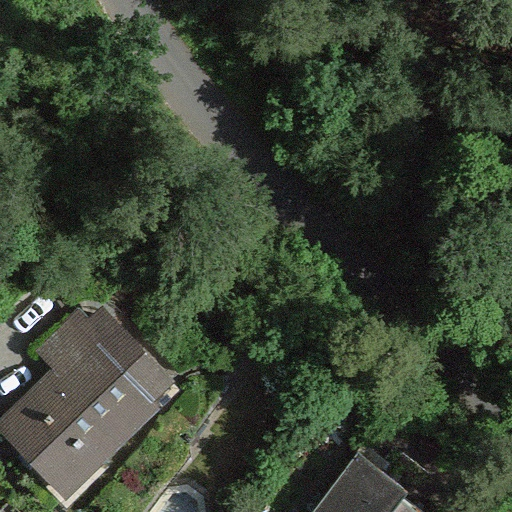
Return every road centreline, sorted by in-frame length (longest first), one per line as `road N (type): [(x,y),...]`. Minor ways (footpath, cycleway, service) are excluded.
road 1 (residential): [(133,0),(209,117),(511,412)]
road 2 (motorway): [(303,0),(511,343)]
